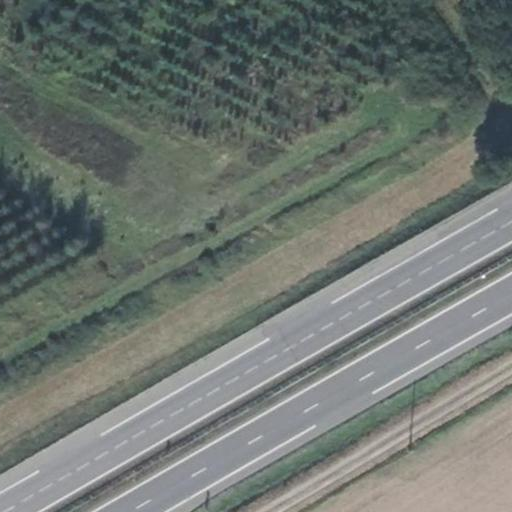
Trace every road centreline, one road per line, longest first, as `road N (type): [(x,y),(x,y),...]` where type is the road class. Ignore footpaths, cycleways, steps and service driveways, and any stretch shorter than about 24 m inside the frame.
road 1 (trunk): [(511,221),(5,511)]
road 2 (trunk): [(128,511),(511,293)]
road 3 (track): [(511,377),(283,511)]
